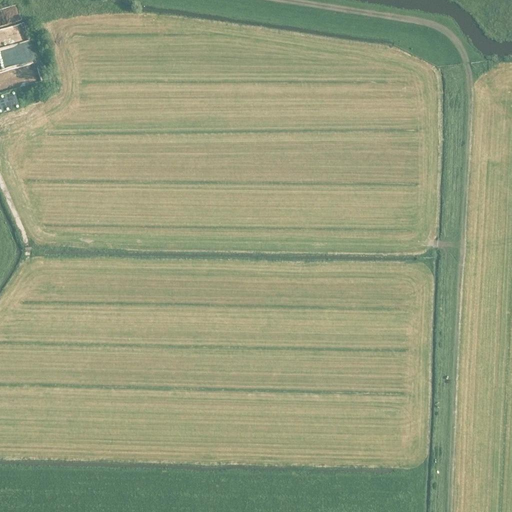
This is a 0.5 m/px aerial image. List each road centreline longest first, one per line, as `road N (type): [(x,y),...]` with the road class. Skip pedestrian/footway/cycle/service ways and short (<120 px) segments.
road 1 (track): [(462,247),(25,237),(28,254),(0,302)]
road 2 (track): [(262,0),(414,19),(451,36),(467,64),(470,100),(462,247)]
road 3 (track): [(462,247),(450,511)]
